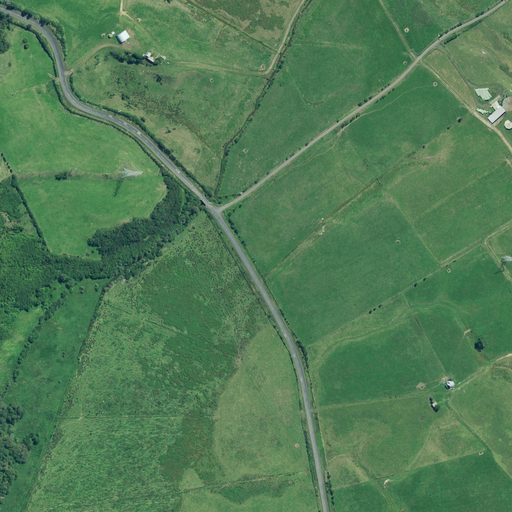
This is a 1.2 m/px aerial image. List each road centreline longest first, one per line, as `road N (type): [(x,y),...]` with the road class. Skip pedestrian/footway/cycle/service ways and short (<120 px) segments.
road 1 (unclassified): [(214,213),(506,0)]
road 2 (unclassified): [(327,511),(286,336),(214,213)]
road 3 (unclassified): [(214,213),(142,136),(80,107),(46,32),(0,8)]
